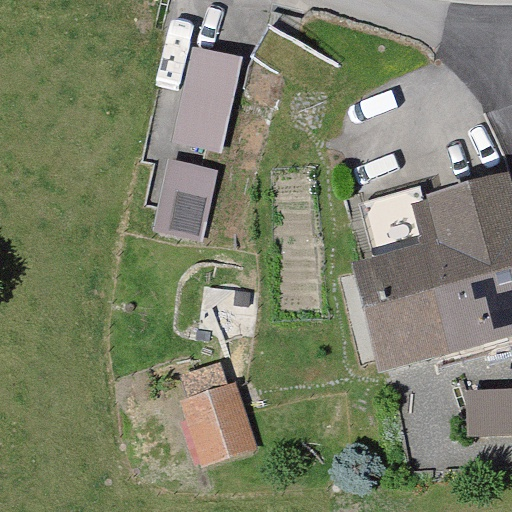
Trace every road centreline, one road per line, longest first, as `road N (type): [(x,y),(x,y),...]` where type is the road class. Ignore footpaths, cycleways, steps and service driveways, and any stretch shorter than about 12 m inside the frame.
road 1 (residential): [(474,25),(511,152)]
road 2 (residential): [(350,0),(474,25)]
